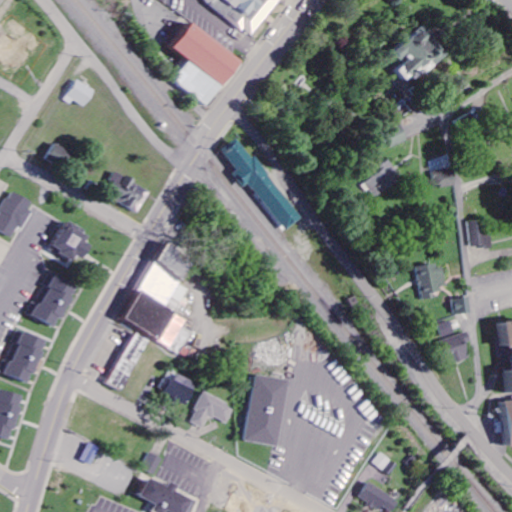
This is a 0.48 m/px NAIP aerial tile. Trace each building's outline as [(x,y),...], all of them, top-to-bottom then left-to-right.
[(268,0),(202,0),(226,18),(228,16),(238,24),(243,16),(251,22),(268,0)] [(241,64),(192,25),(172,50),(187,62),(172,82),(205,108),(241,64)] [(447,54),(422,26),(392,54),(402,65),(396,71),(410,87),(447,54)] [(27,47),(0,29),(0,58),(15,68),(27,47)] [(67,99),(85,110),(96,92),(78,81),(67,99)] [(408,142),(401,125),(386,131),(392,148),(408,142)] [(221,156),(235,144),(253,166),(255,164),(304,223),(288,236),(248,188),(243,193),(232,179),(237,175),(221,156)] [(371,200),(401,181),(388,161),(375,169),(379,174),(361,185),(371,200)] [(431,173),(434,190),(456,186),(453,169),(431,173)] [(104,194),(138,213),(151,191),(117,171),(104,194)] [(0,201),(6,191),(29,203),(11,236),(0,229),(0,201)] [(63,221),(90,236),(73,265),(46,250),(63,221)] [(488,247),(487,222),(467,222),(468,248),(488,247)] [(123,322),(182,352),(192,332),(183,328),(187,320),(176,315),(189,289),(181,285),(193,260),(162,244),(123,322)] [(420,300),(432,298),(430,290),(442,287),(436,262),(412,268),(420,300)] [(74,288),(51,326),(26,310),(48,273),(74,288)] [(507,446),(511,445),(511,319),(501,321),(504,347),(511,346),(511,367),(507,368),(509,395),(511,395),(511,399),(502,401),(507,446)] [(435,325),(438,338),(452,334),(448,321),(435,325)] [(43,341),(24,381),(0,369),(0,356),(13,328),(43,341)] [(107,384),(122,392),(150,341),(135,332),(107,384)] [(446,363),(466,359),(463,344),(467,343),(465,334),(442,338),(446,363)] [(170,370),(159,392),(186,405),(197,384),(170,370)] [(244,441),(278,446),(288,380),(254,375),(244,441)] [(0,388),(19,393),(6,437),(0,435),(0,388)] [(209,416),(228,424),(235,407),(203,393),(190,423),(203,428),(209,416)] [(81,460),(92,465),(99,449),(89,443),(81,460)] [(154,476),(162,459),(149,453),(142,469),(154,476)] [(148,477),(195,503),(190,511),(170,511),(165,509),(163,511),(151,511),(150,511),(154,505),(138,496),(148,477)] [(359,497),(379,511),(383,506),(392,511),(393,511),(400,503),(370,482),(359,497)]
